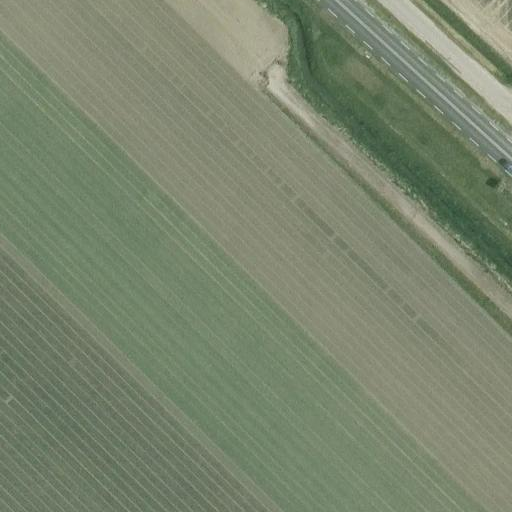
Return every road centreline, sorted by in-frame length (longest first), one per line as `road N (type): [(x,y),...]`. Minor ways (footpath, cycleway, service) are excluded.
road 1 (track): [(511,314),(278,95),(272,31),(238,0)]
road 2 (primary): [(511,163),(334,0)]
road 3 (unclassified): [(511,109),(391,0)]
